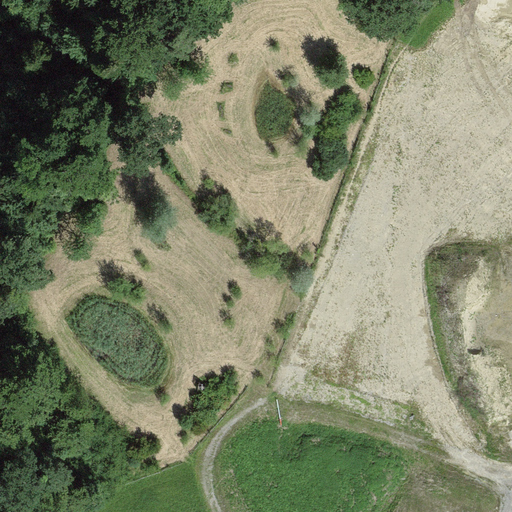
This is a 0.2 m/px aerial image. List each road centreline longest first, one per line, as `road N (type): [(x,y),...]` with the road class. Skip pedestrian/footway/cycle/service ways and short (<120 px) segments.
road 1 (track): [(258,400),(404,438),(511,482)]
road 2 (track): [(223,511),(212,474),(223,437),(258,400)]
